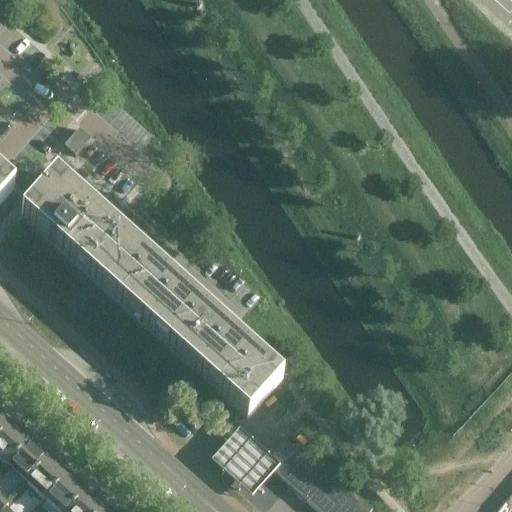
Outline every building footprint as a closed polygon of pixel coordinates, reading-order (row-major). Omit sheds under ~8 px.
[(80,131),(64,148),(75,157),(91,140),(80,131)] [(0,179),(0,205),(13,191),(0,179)] [(56,179),(22,218),(249,421),(283,383),(56,179)] [(0,417),(0,438),(10,427),(0,417)] [(10,427),(0,438),(0,461),(7,468),(29,444),(10,427)] [(312,446),(309,444),(297,432),(291,439),(270,461),(271,471),(315,511),(371,511),(306,452),(312,446)] [(211,466),(253,502),(256,499),(268,485),(279,472),(238,436),(226,449),(214,463),(211,466)] [(29,444),(7,468),(26,485),(48,461),(29,444)] [(48,461),(26,485),(45,502),(67,478),(48,461)] [(67,478),(45,502),(56,511),(69,511),(86,495),(67,478)] [(86,495),(69,511),(104,511),(86,495)]
